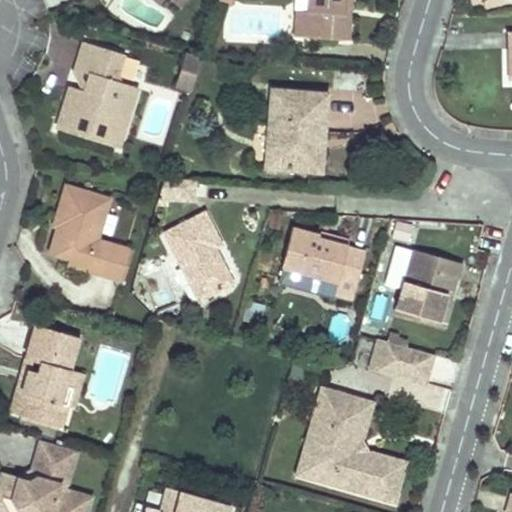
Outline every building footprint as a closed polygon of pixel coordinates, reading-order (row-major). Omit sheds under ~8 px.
[(149,0),(158,8),(165,0),(167,0),(179,10),(186,3),(188,0),(149,0)] [(233,0),(218,0),(217,4),(230,8),(233,0)] [(309,0),(308,12),(296,12),(295,37),(340,41),(343,0),(309,0)] [(343,0),(340,41),(347,42),(349,0),(343,0)] [(90,73),(119,82),(116,74),(122,54),(83,43),(74,72),(89,76),(90,73)] [(190,92),(201,56),(186,52),(176,87),(190,92)] [(138,88),(119,82),(90,73),(89,76),(84,93),(69,89),(62,112),(124,131),(138,88)] [(322,138),(324,117),(326,95),(271,90),(265,168),(307,171),(308,154),(310,137),(322,138)] [(124,131),(62,112),(57,126),(119,146),(124,131)] [(307,171),(320,172),(322,138),(310,137),(308,154),(307,171)] [(193,179),(163,177),(157,197),(191,198),(193,179)] [(110,195),(66,183),(57,214),(67,217),(57,252),(75,257),(90,261),(88,270),(104,275),(113,244),(97,239),(110,195)] [(203,212),(163,233),(199,301),(233,283),(219,258),(214,261),(208,251),(214,248),(220,245),(203,212)] [(67,217),(57,214),(47,249),(57,252),(67,217)] [(315,236),(289,228),(278,267),(306,276),(303,286),(353,299),(364,255),(342,249),(343,247),(314,239),(315,236)] [(315,236),(314,239),(343,247),(345,240),(316,232),(315,236)] [(214,248),(208,251),(214,261),(219,258),(214,248)] [(458,263),(410,249),(392,314),(440,328),(449,297),(442,295),(447,276),(454,278),(458,263)] [(75,257),(72,266),(88,270),(90,261),(75,257)] [(454,278),(447,276),(442,295),(449,297),(454,278)] [(27,353),(41,357),(68,366),(77,333),(36,321),(27,353)] [(384,341),(377,339),(369,368),(376,370),(384,341)] [(433,355),(384,341),(376,370),(424,384),(433,355)] [(41,357),(27,353),(11,408),(19,410),(31,367),(38,369),(41,357)] [(68,366),(41,357),(38,369),(31,367),(19,410),(61,422),(67,400),(59,397),(68,366)] [(67,400),(74,402),(83,370),(68,366),(59,397),(67,400)] [(341,394),(331,391),(306,477),(317,480),(331,430),(341,433),(345,413),(336,411),(341,394)] [(364,447),(377,404),(341,394),(336,411),(345,413),(341,433),(331,430),(317,480),(402,505),(412,471),(368,459),(364,447)] [(383,405),(377,404),(364,447),(368,459),(412,471),(413,466),(379,456),(372,444),(383,405)] [(35,478),(60,485),(66,482),(75,450),(39,440),(31,470),(35,478)] [(35,478),(31,470),(16,480),(26,482),(35,478)] [(60,485),(35,478),(26,482),(16,480),(0,475),(0,497),(7,499),(13,511),(84,511),(88,498),(63,490),(60,485)] [(159,506),(176,511),(182,490),(165,485),(159,506)] [(230,511),(232,505),(182,490),(176,511),(175,511),(230,511)] [(13,511),(7,499),(0,497),(0,511),(13,511)] [(175,511),(176,511),(159,506),(146,502),(143,511),(175,511)]
